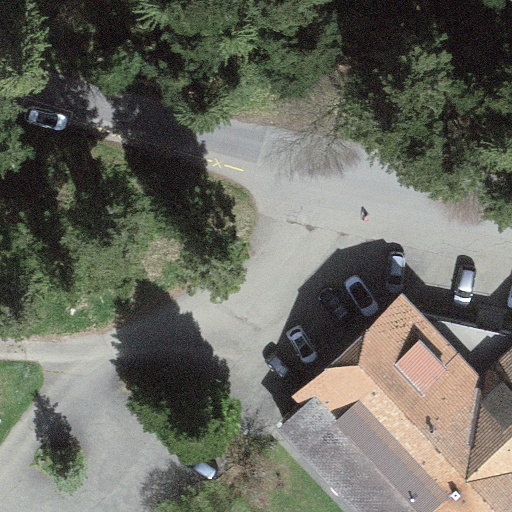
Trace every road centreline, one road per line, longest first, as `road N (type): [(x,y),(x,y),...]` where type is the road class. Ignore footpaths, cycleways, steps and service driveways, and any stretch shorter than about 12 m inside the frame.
road 1 (unclassified): [(0,76),(178,130),(511,205)]
road 2 (track): [(128,350),(297,265),(375,179)]
road 3 (track): [(0,363),(128,350)]
